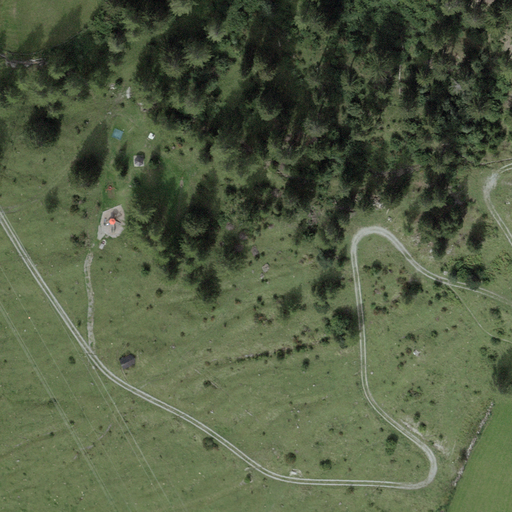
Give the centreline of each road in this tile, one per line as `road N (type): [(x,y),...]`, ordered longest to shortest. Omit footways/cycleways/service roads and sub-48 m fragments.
road 1 (track): [(0,213),(89,355),(125,387),(273,477),(412,485),(434,477),(435,456),(364,391),(355,240),(375,227),(444,281)]
road 2 (track): [(89,355),(88,265),(98,219)]
